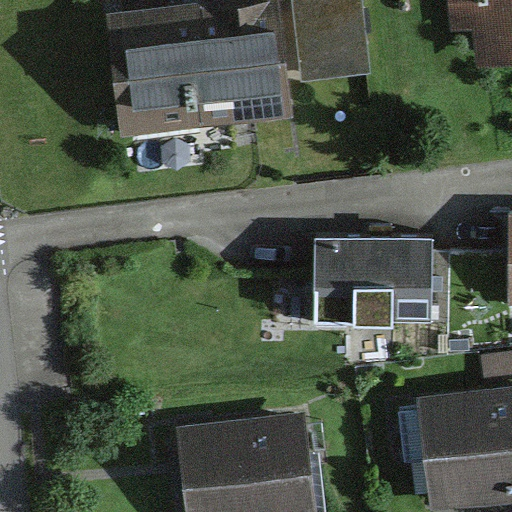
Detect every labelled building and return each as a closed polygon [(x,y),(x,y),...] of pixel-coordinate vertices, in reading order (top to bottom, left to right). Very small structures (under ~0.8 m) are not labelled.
[(511,0),(454,0),(462,70),(511,64),(511,0)] [(366,5),(294,13),(301,76),(373,68),(366,5)] [(273,15),(102,36),(115,139),(286,117),(273,15)] [(432,238),(315,239),(315,323),(432,323),(432,238)] [(490,402),(397,414),(409,511),(411,511),(511,499),(511,356),(484,360),(490,402)] [(312,511),(302,426),(172,442),(180,511),(312,511)]
